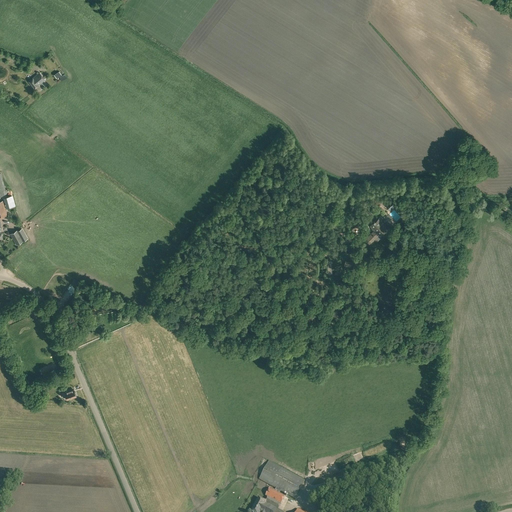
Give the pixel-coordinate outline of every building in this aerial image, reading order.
[(38,92),(42,89),(38,85),(45,79),(40,72),(29,81),(38,92)] [(395,200),(394,199),(392,201),(387,206),(390,210),(393,207),(398,203),(395,200)] [(380,234),(390,224),(383,217),(379,220),(378,219),(375,221),(374,220),(373,221),(370,225),(373,228),(372,229),(374,231),(365,239),(369,244),(379,234),(380,234)] [(16,244),(23,241),(17,230),(11,234),(16,244)] [(66,395),(67,400),(76,396),(74,389),(68,391),(64,392),(61,393),(62,397),(66,395)] [(305,481),(269,461),(259,479),(276,488),(283,492),(295,498),(305,481)] [(283,492),(276,488),(275,491),(270,488),(266,496),(267,496),(265,501),(278,509),(285,496),(281,494),(283,492)] [(266,502),(259,498),(251,511),(268,511),(269,511),(263,508),(266,502)] [(283,511),(278,509),(266,502),(263,508),(269,511),(268,511),(283,511)]
